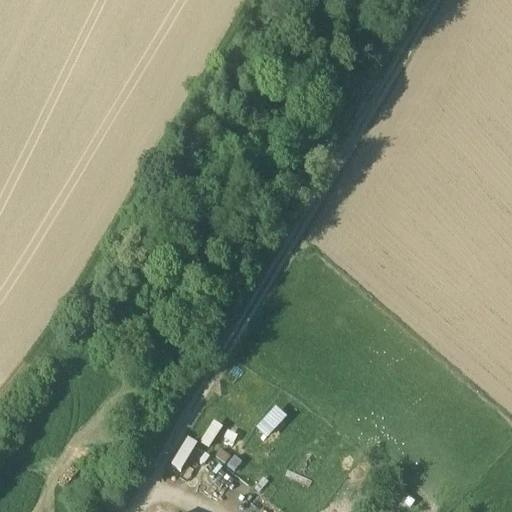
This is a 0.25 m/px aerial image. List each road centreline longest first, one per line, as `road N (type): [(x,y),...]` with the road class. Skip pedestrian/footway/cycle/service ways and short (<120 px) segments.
road 1 (track): [(436,0),(229,364),(134,511)]
road 2 (track): [(247,0),(41,341),(0,392)]
